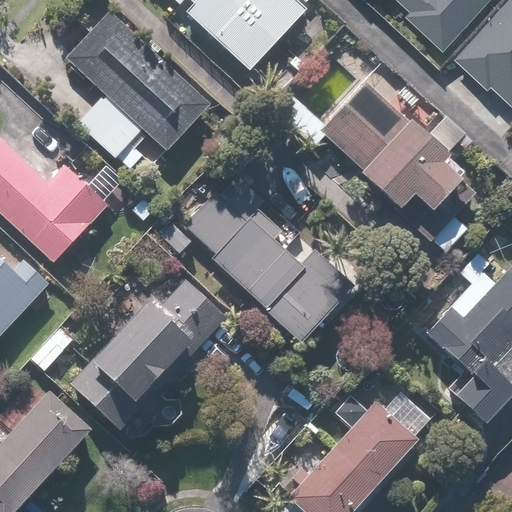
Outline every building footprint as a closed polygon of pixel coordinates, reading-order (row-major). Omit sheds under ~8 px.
[(184,0),(188,4),(180,13),(242,74),(301,15),(285,0),(184,0)] [(393,0),(411,17),(408,21),(441,53),(493,0),(393,0)] [(511,0),(508,0),(450,58),(484,92),(487,89),(511,112),(511,110),(511,0)] [(204,104),(104,14),(60,63),(101,100),(75,129),(111,161),(136,133),(141,137),(127,152),(146,169),(204,104)] [(389,216),(394,211),(439,255),(464,230),(450,216),(441,225),(426,211),(458,179),(364,86),(317,134),(356,173),(350,178),(389,216)] [(44,187),(0,146),(0,221),(49,267),(103,210),(60,170),(44,187)] [(261,204),(232,176),(177,232),(170,225),(157,238),(175,256),(189,242),(295,346),(351,289),(311,249),(294,267),(270,243),(276,236),(253,213),(261,204)] [(428,298),(443,313),(420,337),(465,380),(445,400),(476,430),(508,396),(502,389),(511,378),(511,339),(511,340),(511,339),(511,261),(478,296),(453,272),(428,298)] [(11,278),(0,267),(0,295),(13,309),(37,285),(20,269),(11,278)] [(222,322),(180,283),(155,308),(147,301),(63,388),(114,437),(119,431),(134,445),(155,423),(148,416),(139,408),(222,322)] [(44,394),(25,413),(11,399),(0,410),(0,420),(10,430),(0,440),(0,511),(12,511),(86,433),(44,394)] [(396,396),(380,413),(372,406),(281,502),(291,511),(348,511),(412,444),(409,441),(426,423),(396,396)]
